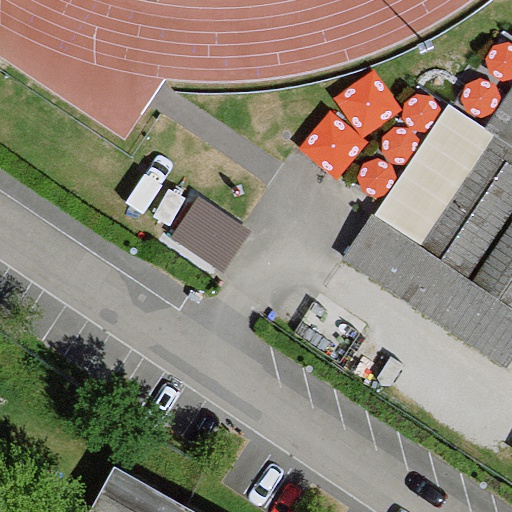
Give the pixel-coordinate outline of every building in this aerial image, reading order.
[(509,146),(501,157),(511,163),(511,90),(485,130),(509,146)] [(479,142),(411,242),(463,277),(511,204),(511,163),(501,157),(479,142)] [(193,189),(173,236),(232,261),(252,214),(193,189)] [(511,305),(511,225),(473,284),(510,309),(511,305)] [(511,360),(511,331),(360,234),(344,259),(509,365),(511,360)] [(136,511),(109,497),(100,511),(136,511)]
